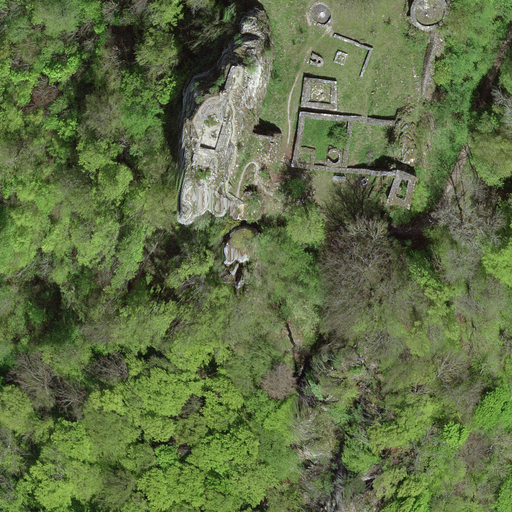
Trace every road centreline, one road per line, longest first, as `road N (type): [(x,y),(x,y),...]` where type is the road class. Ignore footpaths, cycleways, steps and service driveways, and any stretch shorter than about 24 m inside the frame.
road 1 (track): [(447,202),(511,25)]
road 2 (track): [(333,194),(415,225),(431,222),(447,202)]
